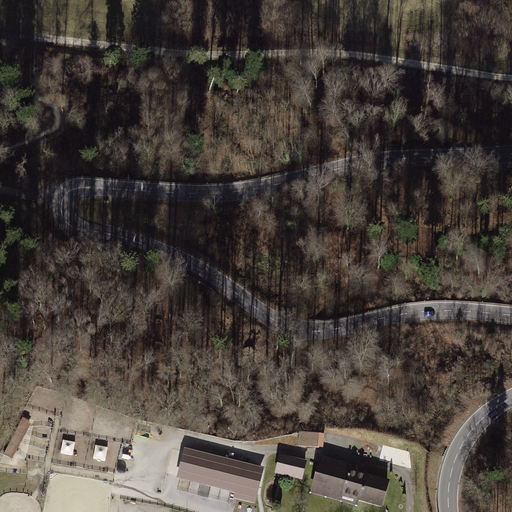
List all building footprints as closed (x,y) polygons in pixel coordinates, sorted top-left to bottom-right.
[(23,432),(28,418),(22,415),(19,421),(16,429),(23,432)] [(24,435),(14,432),(9,446),(19,449),(24,435)] [(323,436),(301,434),(300,445),(306,445),(322,447),(323,436)] [(61,453),(74,455),(77,439),(64,437),(61,453)] [(109,442),(108,460),(93,459),(92,469),(119,472),(122,443),(109,442)] [(95,459),(107,460),(108,445),(96,444),(95,459)] [(260,470),(187,452),(181,476),(239,491),(253,494),(260,470)] [(300,461),(280,456),(277,469),(297,473),(300,461)] [(366,477),(320,464),(314,486),(381,505),(387,483),(366,477)]
